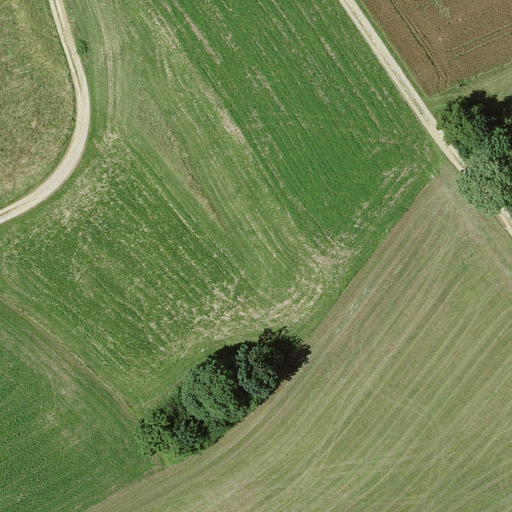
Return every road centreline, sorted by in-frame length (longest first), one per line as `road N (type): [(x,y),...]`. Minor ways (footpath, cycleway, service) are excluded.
road 1 (track): [(511,221),(477,160),(342,0)]
road 2 (track): [(57,0),(81,82),(82,130),(53,184),(0,216)]
